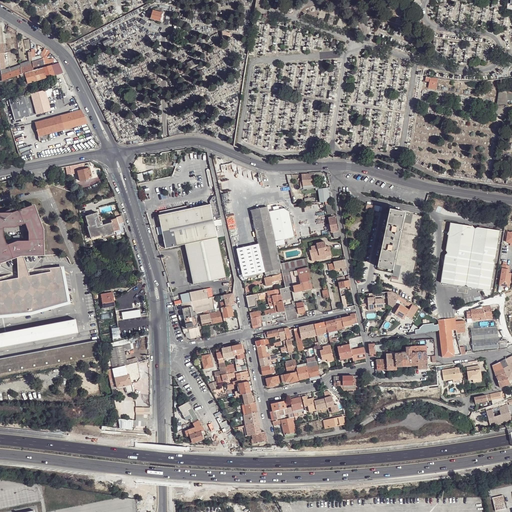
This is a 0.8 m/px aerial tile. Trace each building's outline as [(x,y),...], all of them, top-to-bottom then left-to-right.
[(154,11),(151,20),(162,23),(164,14),(154,11)] [(42,60),(32,62),(33,64),(33,68),(36,67),(44,64),(42,60)] [(27,83),(62,73),(63,73),(58,63),(48,66),(37,69),(33,70),(24,73),(25,75),(27,83)] [(32,64),(20,67),(21,69),(21,74),(24,73),(33,70),(33,68),(33,64),(32,64)] [(1,75),(21,69),(20,67),(20,65),(7,69),(5,69),(1,70),(1,75)] [(21,69),(1,75),(2,80),(2,81),(2,80),(8,79),(12,77),(16,76),(21,74),(21,69)] [(438,79),(431,78),(430,82),(429,88),(436,90),(438,79)] [(507,91),(500,89),(497,106),(508,105),(508,101),(507,95),(507,91)] [(36,114),(50,111),(46,97),(44,90),(31,94),(36,114)] [(36,114),(31,94),(9,99),(14,120),(36,114)] [(63,129),(87,123),(81,110),(60,116),(63,129)] [(34,123),(38,136),(49,133),(63,129),(60,116),(34,123)] [(49,133),(38,136),(39,141),(50,139),(49,133)] [(82,163),(70,165),(71,173),(78,172),(78,170),(83,169),(82,163)] [(78,172),(81,181),(93,178),(90,168),(83,169),(78,170),(78,172)] [(314,174),(302,174),(303,186),(316,184),(315,179),(314,174)] [(320,191),(322,202),(326,202),(330,201),(328,190),(320,191)] [(326,202),(329,215),(337,213),(334,200),(330,201),(326,202)] [(186,244),(218,237),(215,221),(211,204),(189,209),(162,215),(160,215),(162,227),(163,234),(166,248),(186,244)] [(0,262),(16,256),(20,255),(22,255),(42,255),(42,229),(39,221),(32,205),(10,212),(0,212),(0,262)] [(259,246),(265,277),(283,273),(281,264),(276,241),(295,237),(289,212),(283,208),(279,209),(273,210),(270,211),(268,206),(250,210),(259,246)] [(161,212),(162,215),(189,209),(188,207),(161,212)] [(391,209),(379,267),(395,271),(407,212),(391,209)] [(126,231),(123,222),(118,223),(113,225),(112,222),(103,225),(101,221),(100,221),(97,212),(87,216),(90,226),(88,226),(92,238),(103,235),(104,237),(126,231)] [(427,216),(407,212),(395,271),(393,283),(413,287),(427,216)] [(329,218),(332,232),(335,232),(338,231),(336,217),(329,218)] [(218,237),(218,238),(226,236),(225,235),(225,233),(222,220),(215,221),(218,237)] [(473,226),(450,223),(449,231),(445,238),(448,240),(446,250),(448,253),(445,255),(441,282),(463,286),(466,284),(468,286),(468,287),(475,287),(491,290),(495,262),(494,260),(496,258),(500,230),(478,227),(475,228),(473,226)] [(218,237),(186,244),(195,284),(227,277),(218,238),(218,237)] [(317,245),(311,247),(312,250),(310,251),(310,253),(313,253),(315,260),(322,259),(322,257),(326,256),(332,255),(330,246),(326,247),(325,241),(317,244),(317,245)] [(259,246),(234,252),(241,282),(265,277),(259,246)] [(26,266),(22,255),(20,255),(16,256),(17,267),(17,277),(0,280),(0,317),(29,315),(70,304),(62,266),(49,268),(49,271),(29,275),(26,266)] [(281,264),(283,273),(288,272),(298,269),(308,267),(306,258),(281,264)] [(334,263),(335,269),(342,268),(343,271),(347,270),(345,260),(334,262),(334,263)] [(502,262),(499,286),(509,288),(511,274),(508,273),(510,266),(506,265),(506,263),(502,262)] [(308,267),(298,269),(301,284),(294,286),(295,292),(313,288),(308,267)] [(301,284),(298,269),(288,272),(289,276),(291,275),(294,286),(301,284)] [(82,272),(74,273),(82,322),(90,320),(82,272)] [(283,273),(286,288),(289,287),(291,287),(289,276),(288,272),(283,273)] [(276,281),(275,275),(264,277),(267,286),(273,285),(272,282),(276,281)] [(233,293),(235,280),(234,276),(230,277),(230,280),(229,287),(224,288),(225,292),(225,295),(233,293)] [(286,288),(280,289),(283,301),(291,299),(290,293),(289,287),(286,288)] [(190,292),(192,301),(209,298),(207,289),(190,292)] [(278,289),(271,291),(273,296),(274,303),(277,302),(280,302),(278,289)] [(104,307),(115,306),(114,299),(114,292),(102,293),(104,307)] [(388,293),(389,305),(393,308),(398,300),(400,297),(392,292),(388,293)] [(233,293),(225,295),(227,299),(227,302),(228,306),(231,306),(236,305),(233,293)] [(247,296),(249,308),(257,307),(256,299),(255,295),(247,296)] [(182,307),(185,316),(197,313),(205,311),(209,311),(212,310),(216,309),(212,297),(176,305),(177,308),(182,307)] [(412,304),(400,297),(398,300),(410,307),(412,304)] [(376,298),(369,299),(370,312),(377,311),(377,309),(381,308),(386,308),(385,299),(376,300),(376,298)] [(280,302),(277,302),(278,305),(279,309),(279,312),(285,311),(285,309),(283,301),(280,302)] [(303,302),(296,303),(298,314),(302,313),(306,312),(303,302)] [(285,309),(285,311),(296,309),(295,303),(288,305),(289,308),(285,309)] [(416,321),(422,310),(412,304),(410,307),(409,310),(400,304),(394,313),(403,319),(406,315),(412,319),(416,321)] [(226,318),(234,316),(231,306),(228,306),(222,308),(221,308),(222,310),(224,319),(226,318)] [(483,306),(471,310),(472,318),(475,318),(480,318),(485,317),(484,311),(483,306)] [(250,312),(251,318),(277,313),(276,310),(276,309),(260,312),(259,310),(250,312)] [(296,309),(285,311),(288,320),(298,318),(296,309)] [(141,310),(124,312),(125,319),(142,317),(141,310)] [(492,310),(484,311),(485,317),(480,318),(481,320),(493,319),(492,310)] [(212,324),(223,321),(220,311),(211,313),(209,314),(212,324)] [(277,313),(251,318),(253,327),(260,325),(260,323),(263,322),(266,321),(267,325),(288,320),(285,311),(279,312),(277,313)] [(202,325),(212,324),(209,314),(208,314),(200,316),(202,325)] [(351,315),(351,317),(336,320),(338,330),(340,329),(341,329),(344,329),(343,326),(357,323),(355,314),(351,315)] [(185,319),(187,329),(198,327),(196,317),(185,319)] [(443,357),(455,356),(453,336),(452,330),(456,331),(456,321),(455,319),(455,318),(438,320),(439,330),(443,357)] [(336,320),(326,322),(329,332),(329,335),(331,334),(330,332),(338,331),(338,330),(336,320)] [(456,331),(457,333),(465,332),(464,320),(456,321),(456,331)] [(326,322),(317,324),(319,335),(329,332),(326,322)] [(315,324),(299,328),(301,337),(307,336),(307,338),(318,336),(315,324)] [(473,350),(500,348),(499,344),(499,341),(498,326),(471,328),(473,350)] [(285,328),(267,332),(268,338),(276,336),(277,339),(281,338),(282,341),(284,341),(286,340),(287,340),(285,328)] [(301,337),(299,328),(294,329),(299,351),(304,350),(301,340),(301,337)] [(201,330),(188,333),(190,340),(191,341),(202,338),(201,333),(201,330)] [(95,340),(0,358),(0,376),(99,358),(97,345),(95,340)] [(436,356),(435,340),(426,340),(426,346),(427,346),(428,357),(432,357),(436,356)] [(384,344),(375,345),(376,353),(381,352),(381,347),(384,347),(384,344)] [(242,345),(233,347),(234,355),(236,355),(237,355),(243,353),(242,345)] [(257,346),(260,359),(267,357),(268,357),(267,354),(265,345),(257,346)] [(351,345),(339,348),(341,358),(345,358),(346,360),(347,359),(347,357),(349,357),(349,358),(353,358),(352,350),(351,345)] [(111,358),(113,369),(128,365),(127,362),(124,351),(123,346),(109,349),(110,354),(111,358)] [(397,370),(397,367),(418,366),(418,370),(428,369),(428,357),(427,346),(426,346),(406,347),(406,352),(402,353),(386,353),(387,359),(376,360),(377,371),(387,370),(387,371),(397,370)] [(233,347),(223,349),(224,358),(234,357),(234,355),(233,347)] [(366,358),(364,348),(352,350),(353,358),(354,361),(366,358)] [(223,376),(228,374),(227,370),(225,360),(224,358),(223,349),(217,351),(222,371),(223,376)] [(321,351),(323,360),(329,359),(334,358),(332,349),(321,351)] [(247,370),(243,353),(237,355),(238,359),(237,359),(235,360),(237,366),(237,368),(238,372),(247,370)] [(202,357),(205,369),(214,367),(211,355),(202,357)] [(511,356),(506,359),(501,362),(493,366),(495,372),(496,376),(500,387),(510,384),(511,382),(511,379),(511,378),(511,356)] [(297,372),(298,372),(298,369),(297,367),(296,359),(293,360),(286,361),(288,374),(297,372)] [(128,365),(113,369),(114,371),(117,388),(126,386),(132,385),(132,383),(137,382),(139,378),(137,362),(132,364),(128,365)] [(261,367),(263,376),(272,374),(271,367),(270,365),(269,365),(261,367)] [(481,366),(468,367),(470,378),(483,377),(481,366)] [(305,379),(310,378),(308,367),(307,367),(298,369),(298,372),(300,380),(305,379)] [(309,369),(311,378),(320,376),(318,367),(309,369)] [(460,367),(443,369),(445,380),(454,379),(461,378),(460,367)] [(117,388),(114,371),(108,372),(112,389),(117,388)] [(238,382),(239,384),(249,382),(247,372),(237,374),(238,382)] [(291,382),(299,381),(297,372),(288,374),(285,375),(287,382),(290,381),(291,382)] [(223,376),(217,377),(218,382),(233,378),(236,378),(235,373),(228,374),(223,376)] [(280,383),(278,376),(267,379),(268,387),(273,386),(273,385),(280,383)] [(354,381),(354,376),(343,377),(343,381),(334,382),(335,386),(344,386),(354,386),(354,383),(354,381)] [(132,385),(133,392),(134,393),(141,391),(146,391),(146,386),(146,381),(142,381),(137,382),(132,383),(132,385)] [(236,396),(238,396),(243,394),(252,392),(249,382),(239,384),(241,391),(235,392),(236,396)] [(252,392),(243,394),(246,405),(254,403),(252,392)] [(475,397),(476,403),(491,400),(490,395),(480,396),(475,397)] [(307,397),(303,397),(305,407),(309,406),(310,411),(317,410),(314,398),(308,400),(307,397)] [(323,409),(328,408),(326,399),(325,398),(317,400),(317,397),(314,398),(317,410),(323,409)] [(334,406),(335,406),(333,397),(331,397),(326,399),(328,408),(334,406)] [(304,409),(301,398),(291,400),(291,401),(292,407),(295,417),(296,420),(298,419),(298,417),(297,417),(296,411),(304,409)] [(494,417),(493,413),(498,412),(511,407),(511,399),(505,402),(506,404),(510,403),(510,404),(497,409),(493,410),(487,412),(490,423),(492,423),(491,418),(494,417)] [(179,408),(186,421),(191,418),(187,410),(191,407),(188,402),(179,408)] [(285,402),(272,405),(273,410),(273,412),(287,408),(285,402)] [(247,415),(257,413),(256,403),(254,403),(246,405),(245,405),(247,415)] [(196,415),(191,407),(187,410),(191,418),(196,427),(202,425),(196,415)] [(271,412),(273,421),(281,419),(280,416),(290,414),(291,418),(293,418),(295,417),(292,407),(287,408),(273,412),(271,412)] [(136,420),(143,420),(143,415),(147,415),(150,415),(150,408),(144,408),(144,414),(136,414),(136,420)] [(506,413),(494,417),(491,418),(492,423),(493,425),(511,420),(510,412),(508,413),(506,413)] [(249,425),(260,422),(257,413),(247,415),(249,425)] [(323,422),(325,429),(341,425),(340,417),(329,419),(329,421),(323,422)] [(291,418),(282,420),(283,424),(285,435),(286,435),(293,433),(296,433),(294,421),(293,418),(291,418)] [(120,423),(120,429),(133,430),(133,425),(133,420),(119,419),(120,423)] [(248,436),(251,435),(262,433),(260,422),(249,425),(246,426),(248,436)] [(196,427),(188,430),(189,432),(190,435),(202,431),(205,430),(202,425),(196,427)] [(204,439),(202,431),(190,435),(192,443),(204,439)] [(268,441),(266,432),(263,433),(262,433),(251,435),(251,439),(252,445),(254,444),(268,441)] [(504,494),(494,497),(497,510),(507,507),(504,494)]
